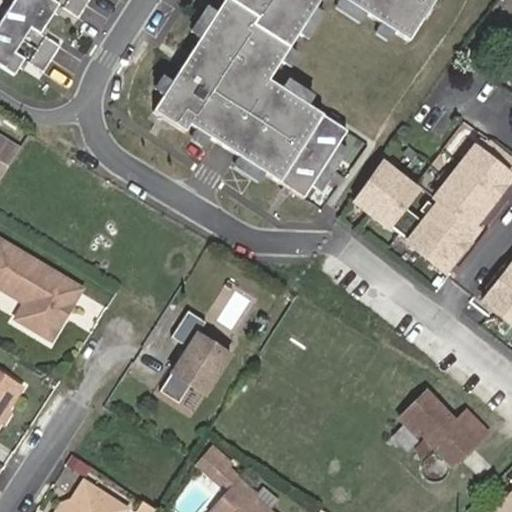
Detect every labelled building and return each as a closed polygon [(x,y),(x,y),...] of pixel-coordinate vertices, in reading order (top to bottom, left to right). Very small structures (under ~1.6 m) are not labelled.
[(15,0),(0,25),(0,64),(16,75),(25,60),(45,73),(62,46),(42,34),(60,6),(80,18),(90,0),(15,0)] [(223,0),(155,110),(187,130),(191,123),(227,146),(306,195),(349,127),(270,78),(318,0),(350,0),(409,37),(432,0),(223,0)] [(0,135),(0,179),(20,148),(0,135)] [(427,213),(396,255),(434,283),(441,273),(458,250),(465,242),(460,238),(498,186),(461,157),(422,210),(427,213)] [(404,202),(368,175),(340,214),(376,240),(393,217),(404,202)] [(3,237),(0,242),(0,283),(28,301),(19,317),(54,338),(85,288),(3,237)] [(511,270),(509,275),(504,271),(480,303),(473,313),(511,341),(511,339),(511,270)] [(206,398),(232,358),(200,337),(207,325),(190,314),(173,340),(189,351),(161,394),(180,406),(191,389),(206,398)] [(0,422),(7,411),(24,387),(0,370),(0,422)] [(194,416),(206,398),(191,389),(180,406),(194,416)] [(454,468),(488,434),(466,412),(457,422),(427,393),(400,420),(417,438),(420,435),(425,439),(415,448),(424,457),(433,448),(454,468)] [(7,411),(0,422),(0,424),(5,427),(13,416),(7,411)] [(415,443),(402,430),(394,438),(407,451),(415,443)] [(219,471),(208,463),(204,469),(215,476),(219,471)] [(210,511),(263,511),(249,500),(251,498),(220,470),(219,471),(215,476),(221,481),(219,483),(228,491),(210,511)] [(119,511),(82,488),(73,503),(66,511),(119,511)] [(511,511),(511,494),(493,511),(511,511)] [(55,511),(66,511),(73,503),(59,507),(55,511)]
